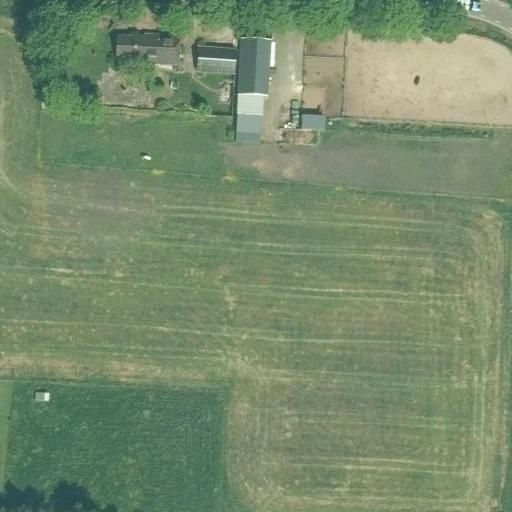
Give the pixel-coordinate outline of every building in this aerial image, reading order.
[(176,66),(177,37),(144,35),(144,40),(115,38),(114,63),(176,66)] [(267,98),(270,42),(239,40),(236,96),(267,98)] [(233,76),(234,50),(196,48),(195,74),(233,76)] [(149,83),(149,96),(161,97),(162,84),(149,83)] [(260,142),(261,130),(233,129),(233,141),(260,142)]
